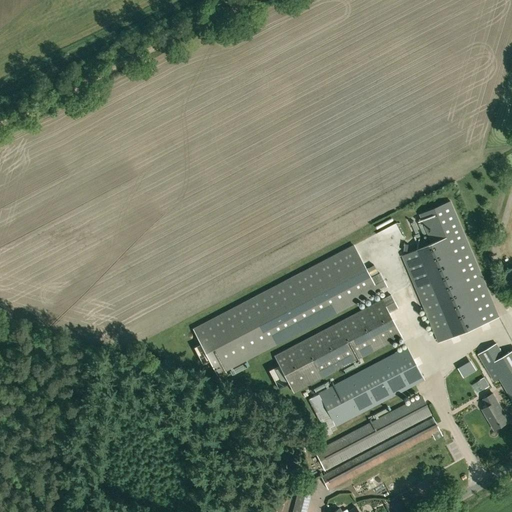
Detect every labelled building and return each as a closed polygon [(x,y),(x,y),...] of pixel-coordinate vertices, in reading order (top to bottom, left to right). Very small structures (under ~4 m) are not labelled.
[(432,243),(403,255),(439,342),(500,316),(498,313),(451,200),(420,214),(432,243)] [(401,243),(408,240),(398,222),(387,228),(390,234),(395,232),(401,243)] [(369,239),(377,236),(373,227),(365,231),(369,239)] [(192,328),(215,373),(385,287),(379,275),(369,279),(353,246),(192,328)] [(288,380),(294,392),(303,387),(348,364),(401,336),(388,312),(397,307),(391,295),(373,304),(292,346),(275,355),(281,367),(275,370),(282,383),(288,380)] [(497,343),(478,354),(494,382),(499,379),(511,400),(511,350),(504,355),(497,343)] [(330,428),(424,380),(407,348),(309,398),(316,412),(315,412),(327,435),(332,432),(330,428)] [(484,385),(477,389),(482,399),(489,395),(484,385)] [(493,394),(483,400),(488,407),(482,410),(494,430),(509,422),(493,394)] [(430,415),(421,397),(315,453),(324,471),(430,415)] [(327,489),(432,435),(435,440),(442,436),(433,418),(321,477),(327,489)] [(430,473),(428,470),(455,456),(447,440),(383,473),(393,492),(430,473)] [(363,494),(371,490),(368,482),(360,486),(363,494)] [(300,483),(292,511),(306,511),(313,486),(300,483)]
